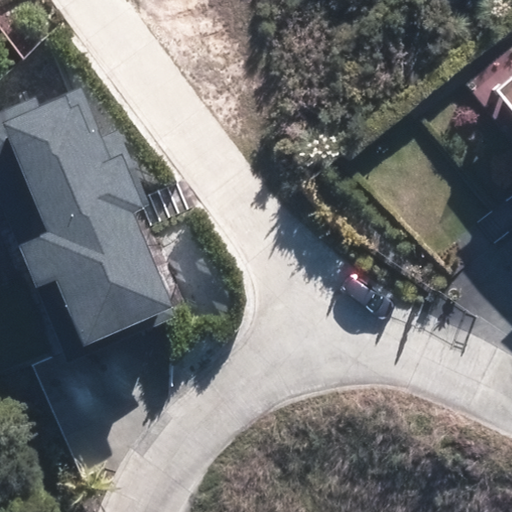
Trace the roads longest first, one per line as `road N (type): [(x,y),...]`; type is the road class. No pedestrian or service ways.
road 1 (residential): [(360,306),(112,41),(86,0)]
road 2 (residential): [(143,511),(196,407),(360,306)]
road 3 (residential): [(360,306),(511,402)]
